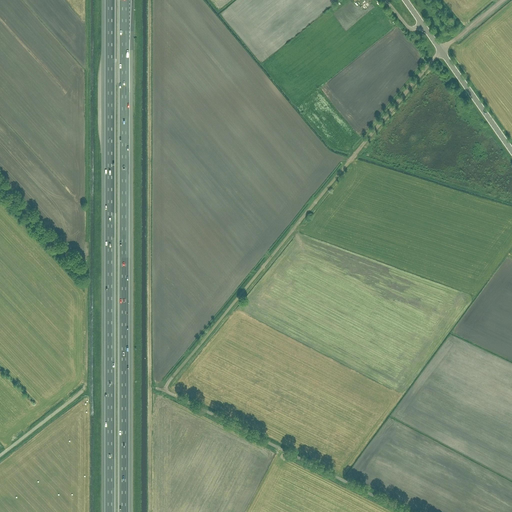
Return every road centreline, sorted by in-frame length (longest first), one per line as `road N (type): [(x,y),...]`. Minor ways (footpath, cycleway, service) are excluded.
road 1 (track): [(501,0),(430,62),(163,389)]
road 2 (motorway): [(126,511),(123,0)]
road 3 (motorway): [(110,0),(109,511)]
road 4 (unclassified): [(405,511),(163,389)]
road 5 (unclassified): [(511,150),(404,0)]
road 6 (unclassified): [(85,277),(0,184)]
